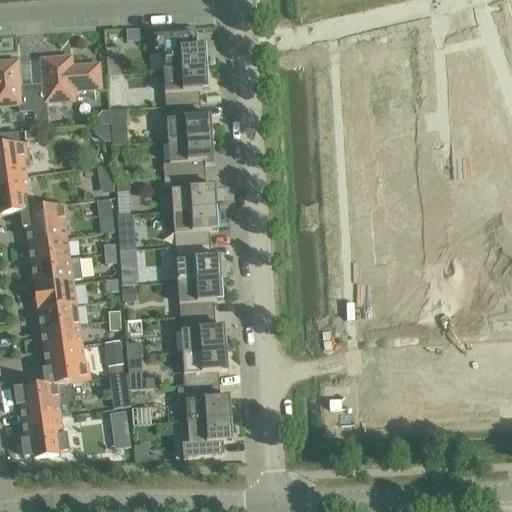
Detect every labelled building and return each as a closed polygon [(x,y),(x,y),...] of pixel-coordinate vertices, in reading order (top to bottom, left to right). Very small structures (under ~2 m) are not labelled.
[(163,75),(207,72),(206,49),(196,50),(195,36),(154,39),(155,54),(162,54),(163,74),(163,75)] [(420,37),(373,39),(374,64),(421,62),(420,37)] [(122,78),(120,50),(106,51),(108,79),(122,78)] [(32,89),(34,113),(35,133),(48,132),(46,105),(74,103),(74,94),(101,91),(99,67),(72,70),(71,60),(42,62),(44,88),(32,89)] [(421,62),(374,64),(375,88),(422,86),(421,62)] [(34,113),(32,89),(20,90),(18,64),(0,65),(0,108),(20,107),(20,114),(34,113)] [(338,68),(328,68),(328,76),(339,75),(338,68)] [(166,110),(200,107),(199,94),(209,94),(207,72),(163,75),(164,75),(166,110)] [(422,86),(375,88),(377,112),(423,110),(422,86)] [(454,100),(443,100),(444,108),(454,108),(454,100)] [(168,145),(212,142),(210,119),(201,120),(200,107),(166,110),(168,145)] [(423,110),(377,112),(378,136),(424,134),(423,110)] [(125,112),(111,113),(111,121),(125,120),(125,112)] [(96,121),(96,128),(111,128),(110,114),(102,114),(96,121)] [(93,130),(94,137),(105,146),(111,146),(109,129),(93,130)] [(37,134),(25,134),(26,142),(38,142),(37,134)] [(424,134),(378,136),(379,160),(426,158),(424,134)] [(113,148),(127,147),(127,139),(112,140),(113,148)] [(164,180),(205,177),(204,165),(213,164),(212,142),(168,145),(170,166),(163,166),(164,180)] [(25,145),(0,148),(0,183),(27,180),(24,162),(27,162),(25,145)] [(455,148),(445,149),(446,157),(456,156),(455,148)] [(456,156),(446,157),(446,165),(456,164),(456,156)] [(426,158),(379,160),(380,184),(427,182),(426,158)] [(111,168),(98,170),(100,183),(113,181),(111,168)] [(172,215),(217,212),(215,190),(206,190),(205,177),(164,180),(165,194),(172,194),(173,214),(172,215)] [(27,180),(0,183),(0,218),(21,216),(21,215),(35,213),(35,212),(32,197),(29,198),(27,180)] [(427,182),(380,184),(382,209),(428,206),(427,182)] [(116,186),(117,195),(129,194),(128,185),(116,186)] [(89,193),(84,194),(85,203),(95,202),(94,197),(89,193)] [(459,196),(449,197),(449,205),(459,204),(459,196)] [(111,202),(97,204),(100,220),(113,218),(111,202)] [(428,206),(382,209),(383,232),(429,230),(428,206)] [(21,215),(21,216),(23,231),(26,230),(29,248),(67,243),(65,224),(68,224),(66,208),(35,212),(35,213),(21,215)] [(176,250),(210,248),(209,235),(218,234),(217,212),(172,215),(173,215),(176,250)] [(134,217),(118,218),(120,236),(120,246),(136,246),(135,235),(134,217)] [(429,230),(383,232),(384,256),(430,254),(429,230)] [(67,243),(29,248),(32,268),(70,262),(67,243)] [(105,258),(116,257),(115,248),(104,248),(105,258)] [(177,285),(222,282),(220,260),(211,261),(210,248),(176,250),(178,285),(177,285)] [(134,266),(133,253),(120,254),(121,267),(134,266)] [(430,254),(384,256),(385,280),(431,279),(430,254)] [(357,256),(347,257),(348,281),(358,280),(357,256)] [(116,257),(105,258),(105,268),(116,267),(116,257)] [(71,284),(73,284),(73,283),(83,282),(80,261),(70,262),(32,268),(35,289),(36,289),(71,284)] [(511,270),(490,271),(492,303),(511,302),(511,270)] [(181,320),(215,318),(214,305),(223,305),(222,282),(177,285),(177,286),(178,286),(181,320)] [(106,284),(107,296),(118,295),(117,283),(106,284)] [(38,314),(77,308),(74,288),(35,293),(38,314)] [(136,290),(122,291),(123,304),(137,303),(136,290)] [(77,308),(38,314),(41,334),(79,329),(77,308)] [(109,325),(120,324),(120,315),(108,315),(109,325)] [(183,355),(226,352),(225,330),(216,331),(215,318),(181,320),(183,355),(182,355),(183,355)] [(120,324),(109,325),(110,335),(121,334),(120,324)] [(79,329),(41,334),(44,355),(82,348),(79,329)] [(127,359),(141,358),(140,346),(126,347),(127,359)] [(82,348),(44,355),(46,372),(43,372),(45,387),(45,388),(59,386),(59,387),(90,382),(88,366),(85,367),(82,348)] [(226,352),(183,355),(183,356),(186,391),(219,388),(219,375),(228,375),(226,352)] [(127,359),(128,373),(142,372),(141,358),(127,359)] [(124,367),(109,369),(110,379),(126,377),(124,367)] [(112,384),(117,412),(131,410),(126,382),(112,384)] [(45,388),(45,387),(14,392),(17,408),(20,408),(22,425),(61,420),(58,402),(62,402),(59,387),(59,386),(45,388)] [(188,426),(231,423),(230,400),(220,401),(219,388),(186,391),(189,425),(188,425),(188,426)] [(56,457),(57,456),(69,454),(67,437),(63,438),(61,420),(22,425),(25,443),(22,444),(24,460),(37,458),(38,459),(41,460),(44,460),(47,460),(50,459),(53,458),(56,457)] [(231,423),(188,426),(189,426),(190,447),(183,447),(185,462),(224,459),(223,446),(233,445),(231,423)]
